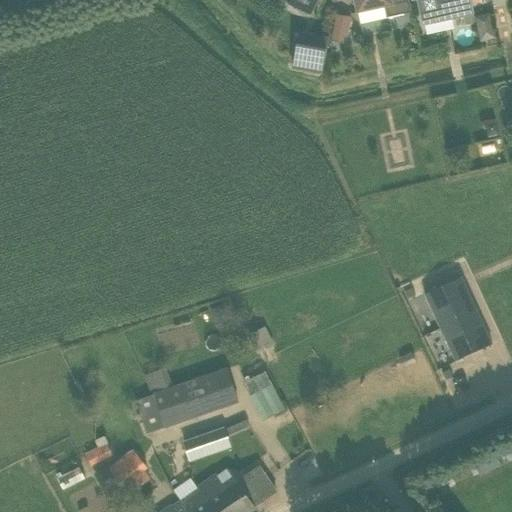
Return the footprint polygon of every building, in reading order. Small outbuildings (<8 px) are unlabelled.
[(283,0),(290,3),(311,15),(318,0),(283,0)] [(351,0),(353,4),(356,3),(358,12),(384,7),(387,18),(413,12),(409,0),(351,0)] [(418,0),(424,25),(453,18),(451,9),(455,8),(454,2),(461,0),(418,0)] [(477,14),(482,39),(497,36),(492,11),(477,14)] [(337,14),(332,40),(348,43),(353,17),(337,14)] [(293,66),(323,71),(327,49),(297,44),(293,66)] [(493,344),(461,277),(425,294),(456,361),(493,344)] [(230,324),(222,306),(211,310),(218,329),(230,324)] [(215,370),(169,388),(152,394),(153,395),(136,401),(148,432),(167,425),(168,427),(239,400),(230,378),(226,366),(215,370)] [(286,410),(272,384),(250,395),(263,421),(286,410)] [(185,442),(191,460),(230,446),(224,429),(185,442)] [(85,455),(91,466),(112,456),(106,444),(85,455)] [(110,472),(122,487),(146,468),(134,453),(110,472)] [(258,466),(252,470),(225,489),(216,475),(162,511),(248,511),(255,508),(277,492),(258,466)]
